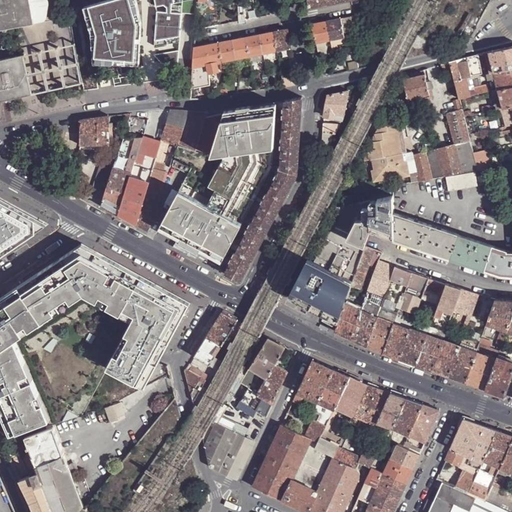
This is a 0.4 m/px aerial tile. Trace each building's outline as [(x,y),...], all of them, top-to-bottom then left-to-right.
[(0,15),(0,27),(34,21),(30,0),(12,0),(16,20),(1,22),(0,15)] [(0,0),(0,15),(1,22),(16,20),(12,0),(0,0)] [(285,12),(283,0),(280,0),(275,1),(278,13),(285,12)] [(234,22),(240,21),(239,7),(239,3),(232,3),(234,22)] [(186,7),(161,7),(159,42),(184,36),(186,7)] [(342,17),(345,32),(350,30),(354,24),(352,18),(352,15),(342,17)] [(327,20),(331,38),(345,36),(345,32),(342,17),(327,20)] [(326,39),(331,38),(327,20),(313,23),(317,41),(326,39)] [(289,29),(275,32),(278,50),(293,47),(289,29)] [(275,32),(261,35),(264,53),(278,50),(275,32)] [(247,37),(251,55),(264,53),(261,35),(247,37)] [(345,36),(331,38),(332,46),(347,44),(345,36)] [(247,37),(233,40),(237,58),(251,55),(247,37)] [(326,39),(317,41),(318,50),(328,48),(326,39)] [(233,40),(220,43),(223,61),(237,58),(233,40)] [(223,61),(220,43),(199,47),(196,47),(194,66),(197,66),(208,64),(218,62),(223,61)] [(183,45),(158,50),(166,59),(181,59),(183,45)] [(511,46),(490,52),(495,72),(511,68),(511,46)] [(486,53),(491,73),(495,72),(490,52),(486,53)] [(23,55),(0,60),(0,101),(32,95),(23,55)] [(454,75),(455,81),(466,78),(472,77),(468,57),(450,62),(454,75)] [(220,71),(218,62),(208,64),(210,72),(220,71)] [(450,62),(442,65),(445,76),(448,77),(454,75),(450,62)] [(193,78),(193,89),(195,89),(196,88),(201,87),(211,85),(210,72),(208,64),(197,66),(194,66),(193,78)] [(511,68),(495,72),(499,90),(511,87),(511,68)] [(499,90),(495,72),(491,73),(488,73),(489,77),(493,92),(499,90)] [(431,94),(426,75),(405,79),(404,80),(404,81),(408,100),(409,99),(430,95),(431,94)] [(460,99),(471,96),(469,90),(467,81),(466,78),(455,81),(458,92),(460,99)] [(471,96),(489,92),(488,85),(474,88),(474,89),(469,90),(471,96)] [(511,87),(499,90),(502,103),(503,109),(511,106),(511,87)] [(493,92),(496,104),(502,103),(499,90),(493,92)] [(325,116),(335,118),(336,113),(346,115),(350,91),(329,95),(325,116)] [(431,100),(430,95),(409,99),(410,104),(431,100)] [(285,109),(285,112),(285,115),(285,119),(284,129),(300,129),(301,119),(302,97),(285,100),(285,106),(285,109)] [(456,111),(463,110),(460,99),(453,100),(456,111)] [(276,104),(225,113),(213,154),(212,154),(197,149),(196,150),(179,145),(174,164),(189,174),(160,227),(223,260),(274,166),(276,104)] [(386,115),(390,118),(395,109),(390,107),(386,115)] [(171,109),(168,117),(162,139),(168,141),(179,145),(189,111),(171,109)] [(463,110),(456,111),(447,113),(449,121),(465,117),(463,113),(463,110)] [(189,111),(179,145),(196,150),(197,149),(206,119),(208,112),(189,111)] [(223,114),(206,119),(197,149),(212,154),(223,114)] [(154,139),(161,141),(162,139),(168,117),(161,115),(154,139)] [(390,118),(386,115),(366,153),(366,161),(373,159),(404,153),(397,122),(390,118)] [(81,145),(110,145),(110,133),(110,116),(82,120),(82,124),(81,137),(81,145)] [(449,121),(456,148),(428,153),(433,179),(447,177),(475,172),(478,172),(474,153),(465,117),(449,121)] [(334,132),(338,132),(342,124),(324,123),(324,131),(334,132)] [(284,138),(283,142),(283,145),(283,149),(282,159),(299,160),(300,129),(284,129),(284,132),(284,138)] [(334,132),(324,131),(322,150),(328,151),(334,140),(334,132)] [(115,142),(122,142),(124,138),(124,135),(117,134),(115,142)] [(131,176),(149,181),(150,178),(153,168),(156,160),(160,146),(161,141),(154,139),(143,136),(143,138),(131,176)] [(102,205),(120,215),(131,176),(143,138),(124,138),(122,142),(117,160),(102,205)] [(160,146),(156,160),(162,162),(166,148),(160,146)] [(491,169),(487,150),(474,153),(478,172),(491,169)] [(404,153),(405,162),(415,160),(414,156),(413,151),(404,153)] [(404,153),(373,159),(375,170),(373,170),(375,181),(401,176),(401,177),(418,174),(415,160),(405,162),(404,153)] [(433,179),(428,153),(414,156),(415,160),(418,174),(420,181),(433,179)] [(90,198),(102,205),(117,160),(104,157),(103,157),(90,198)] [(299,160),(282,159),(282,163),(282,165),(283,167),(282,168),(281,171),(278,176),(276,179),(274,184),(288,191),(298,174),(299,160)] [(153,168),(163,171),(165,163),(162,162),(156,160),(153,168)] [(148,187),(161,191),(164,182),(167,172),(163,171),(153,168),(150,178),(149,181),(148,187)] [(478,186),(475,172),(447,177),(449,191),(478,186)] [(489,184),(488,175),(479,177),(480,185),(489,184)] [(120,215),(137,224),(144,199),(145,196),(148,187),(149,181),(131,176),(120,215)] [(272,222),(288,191),(274,184),(272,188),(270,191),(269,192),(268,195),(266,198),(258,214),(272,222)] [(161,191),(148,187),(145,196),(158,203),(161,191)] [(327,222),(289,297),(339,322),(346,302),(352,286),(366,247),(365,247),(367,240),(364,239),(366,232),(370,233),(379,235),(379,232),(394,232),(394,213),(394,196),(363,202),(335,208),(334,209),(327,222)] [(0,255),(47,224),(0,197),(0,255)] [(137,224),(149,231),(161,209),(159,207),(146,200),(144,199),(137,224)] [(451,258),(459,235),(394,213),(394,232),(394,240),(451,258)] [(256,251),(272,222),(258,214),(256,217),(254,220),(252,224),(250,227),(249,229),(247,232),(242,243),(256,251)] [(468,238),(459,235),(451,258),(460,261),(468,238)] [(511,254),(505,254),(506,251),(468,238),(460,261),(499,275),(511,276),(511,254)] [(0,410),(9,433),(43,421),(46,427),(62,422),(68,411),(77,416),(84,414),(108,368),(145,387),(146,387),(158,364),(154,362),(160,351),(163,353),(190,303),(164,289),(162,292),(153,287),(155,284),(83,243),(74,250),(9,293),(10,295),(0,301),(0,410)] [(232,262),(225,273),(240,281),(256,251),(242,243),(240,246),(239,250),(236,253),(234,257),(233,259),(232,262)] [(352,286),(360,289),(368,265),(376,268),(379,261),(380,261),(383,253),(366,247),(352,286)] [(380,261),(379,261),(376,268),(368,291),(385,297),(396,266),(380,261)] [(412,272),(396,266),(385,297),(381,307),(397,313),(400,308),(412,272)] [(429,278),(412,272),(400,308),(404,309),(409,311),(416,314),(423,296),(425,290),(429,278)] [(445,284),(429,278),(425,290),(441,296),(445,284)] [(164,289),(155,284),(153,287),(162,292),(164,289)] [(447,332),(462,289),(445,284),(441,296),(439,301),(430,326),(438,329),(447,332)] [(466,329),(479,294),(462,289),(447,332),(444,339),(432,370),(449,376),(466,329)] [(425,290),(423,296),(439,301),(441,296),(425,290)] [(385,297),(368,291),(365,302),(375,307),(375,309),(380,311),(381,307),(385,297)] [(9,293),(0,298),(0,301),(10,295),(9,293)] [(487,323),(507,330),(511,316),(511,300),(495,300),(493,307),(487,323)] [(336,331),(352,338),(362,310),(346,302),(339,322),(336,331)] [(375,307),(365,302),(362,310),(378,317),(380,311),(375,309),(375,307)] [(397,315),(397,313),(381,307),(380,311),(378,317),(387,320),(390,313),(397,315)] [(367,346),(378,317),(362,310),(352,338),(367,346)] [(407,317),(414,320),(416,314),(409,311),(407,317)] [(238,321),(223,313),(207,337),(223,346),(228,337),(238,321)] [(387,320),(394,323),(397,315),(390,313),(387,320)] [(384,353),(394,323),(387,320),(378,317),(367,346),(384,353)] [(243,324),(238,321),(228,337),(234,340),(243,324)] [(417,330),(427,334),(430,326),(420,322),(417,330)] [(384,353),(401,359),(411,329),(399,324),(394,323),(384,353)] [(234,340),(233,343),(238,346),(246,351),(251,353),(261,334),(243,324),(234,340)] [(434,336),(438,329),(430,326),(427,334),(434,336)] [(401,359),(417,365),(427,334),(417,330),(411,328),(411,329),(401,359)] [(444,339),(447,332),(438,329),(434,336),(444,339)] [(472,331),(466,329),(449,376),(466,382),(477,352),(480,344),(469,339),(472,331)] [(502,344),(506,334),(501,332),(497,344),(501,346),(502,344)] [(269,338),(261,334),(251,353),(257,356),(269,338)] [(434,336),(427,334),(417,365),(432,370),(444,339),(434,336)] [(207,337),(195,356),(210,366),(216,357),(223,346),(207,337)] [(271,339),(269,338),(257,356),(250,368),(268,377),(275,364),(286,346),(271,339)] [(492,342),(482,338),(480,344),(490,348),(492,342)] [(499,351),(490,348),(480,344),(477,352),(497,359),(498,356),(499,351)] [(511,361),(511,353),(500,350),(499,351),(498,356),(511,361)] [(158,364),(163,353),(160,351),(154,362),(158,364)] [(466,382),(486,390),(497,359),(477,352),(466,382)] [(505,396),(511,375),(511,361),(498,356),(497,359),(486,390),(505,396)] [(210,366),(215,369),(220,360),(216,357),(210,366)] [(313,359),(298,391),(305,395),(319,401),(334,369),(313,359)] [(273,402),(288,371),(275,364),(268,377),(265,381),(258,393),(273,402)] [(198,375),(202,378),(206,380),(208,376),(205,374),(191,366),(188,370),(198,375)] [(188,370),(187,369),(186,370),(194,401),(193,401),(194,404),(196,400),(206,380),(202,378),(198,375),(188,370)] [(350,377),(334,369),(319,401),(335,409),(336,407),(350,377)] [(259,377),(252,390),(258,394),(258,393),(265,381),(259,377)] [(350,377),(336,407),(354,414),(368,385),(350,377)] [(368,385),(354,414),(376,424),(378,422),(391,393),(368,385)] [(268,415),(273,402),(258,393),(258,394),(252,390),(249,389),(243,401),(268,415)] [(298,391),(293,402),(300,405),(301,403),(305,395),(298,391)] [(407,399),(391,393),(378,422),(379,422),(373,437),(386,442),(392,427),(393,428),(407,399)] [(407,399),(393,428),(399,431),(409,435),(423,404),(407,399)] [(335,409),(319,401),(313,412),(316,414),(313,420),(314,421),(327,427),(328,423),(334,411),(335,409)] [(121,402),(106,407),(110,421),(118,419),(117,416),(125,414),(121,402)] [(409,435),(426,442),(440,410),(423,404),(409,435)] [(337,413),(334,411),(328,423),(332,424),(337,413)] [(237,433),(245,437),(248,429),(222,417),(218,425),(237,433)] [(347,428),(351,421),(346,418),(342,426),(347,428)] [(464,418),(451,447),(464,454),(472,457),(478,460),(483,462),(484,459),(497,430),(464,418)] [(293,423),(285,419),(282,425),(290,429),(293,423)] [(327,427),(314,421),(306,436),(312,439),(319,442),(322,437),(325,430),(327,427)] [(219,471),(237,433),(218,425),(217,424),(205,448),(206,449),(210,466),(219,471)] [(284,500),(312,439),(306,436),(303,435),(297,432),(290,429),(282,425),(253,486),(284,500)] [(4,443),(20,479),(30,501),(34,511),(82,511),(86,509),(83,506),(79,495),(73,476),(69,465),(55,426),(46,429),(25,436),(25,434),(4,443)] [(300,426),(297,432),(303,435),(306,429),(300,426)] [(404,446),(406,440),(397,436),(399,431),(393,428),(388,440),(397,444),(403,447),(404,446)] [(322,437),(339,446),(343,438),(325,430),(322,437)] [(511,435),(497,430),(484,459),(495,465),(500,467),(511,439),(511,435)] [(245,437),(237,433),(219,471),(237,479),(255,441),(245,437)] [(339,447),(339,446),(322,437),(319,442),(317,448),(334,457),(339,447)] [(309,511),(334,457),(317,448),(319,442),(312,439),(284,500),(300,507),(309,511)] [(511,439),(500,467),(511,471),(511,439)] [(403,447),(397,444),(390,459),(413,469),(421,454),(414,452),(403,447)] [(423,449),(417,446),(414,452),(421,454),(423,449)] [(359,462),(361,458),(339,447),(334,457),(356,468),(359,462)] [(451,447),(445,460),(459,466),(461,460),(464,454),(451,447)] [(370,467),(377,453),(366,448),(361,458),(359,462),(370,467)] [(310,511),(343,511),(360,478),(361,474),(359,470),(356,468),(334,457),(309,511),(310,511)] [(478,460),(472,457),(470,460),(468,459),(466,462),(473,465),(475,466),(478,460)] [(413,469),(390,459),(384,474),(407,484),(413,469)] [(475,480),(477,476),(470,472),(473,465),(466,462),(464,468),(462,467),(461,469),(463,470),(461,474),(475,480)] [(491,474),(496,477),(500,467),(495,465),(491,474)] [(377,489),(384,474),(372,468),(366,483),(377,489)] [(475,480),(491,487),(492,485),(493,481),(496,477),(491,474),(483,470),(480,469),(477,476),(475,480)] [(402,494),(407,484),(384,474),(377,489),(400,499),(402,494)] [(456,486),(476,495),(486,499),(491,487),(475,480),(461,474),(456,486)] [(443,480),(428,511),(468,511),(476,495),(456,486),(443,480)] [(503,485),(493,481),(492,485),(501,490),(503,485)] [(377,489),(366,483),(359,498),(370,503),(377,489)] [(511,493),(508,492),(501,490),(492,485),(491,487),(486,499),(485,500),(511,511),(511,493)] [(394,511),(400,499),(377,489),(370,503),(389,511),(394,511)] [(511,511),(485,500),(486,499),(476,495),(468,511),(511,511)] [(366,511),(370,503),(359,498),(352,511),(366,511)] [(389,511),(370,503),(366,511),(389,511)]
